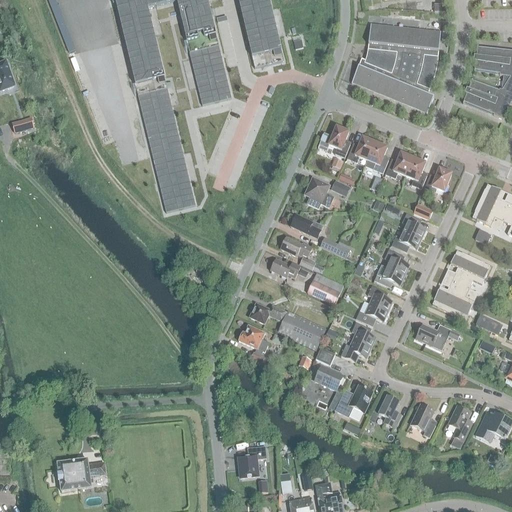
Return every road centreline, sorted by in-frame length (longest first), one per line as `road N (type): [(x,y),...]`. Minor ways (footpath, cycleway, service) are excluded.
road 1 (unclassified): [(220,511),(211,347),(323,97)]
road 2 (residential): [(511,410),(390,386),(376,375),(479,163)]
road 3 (track): [(33,0),(88,138),(124,192),(165,229),(252,274)]
road 4 (track): [(207,368),(186,355),(4,146)]
road 5 (residential): [(431,143),(458,73),(459,0)]
